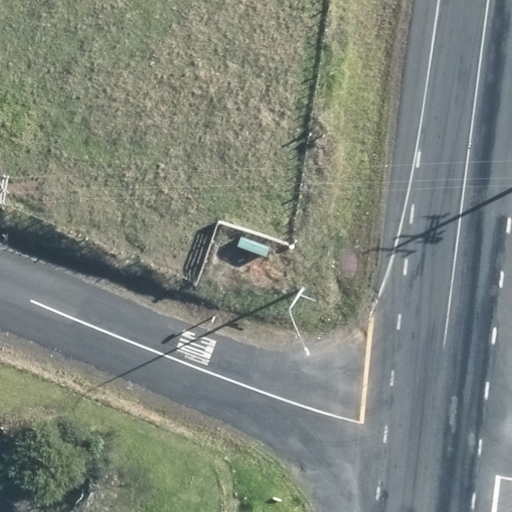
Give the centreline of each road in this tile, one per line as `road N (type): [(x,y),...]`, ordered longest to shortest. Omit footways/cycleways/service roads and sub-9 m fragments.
road 1 (secondary): [(492,0),(427,451)]
road 2 (unclassified): [(0,294),(427,451)]
